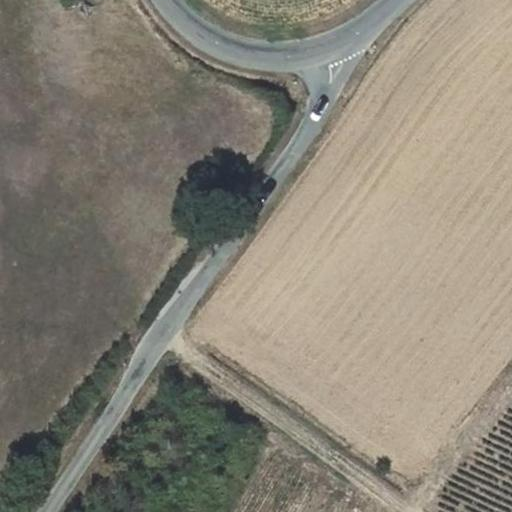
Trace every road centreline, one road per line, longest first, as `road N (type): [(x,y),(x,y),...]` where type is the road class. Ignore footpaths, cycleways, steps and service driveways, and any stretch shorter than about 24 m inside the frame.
road 1 (unclassified): [(45,511),(280,173),(316,110),(325,62)]
road 2 (track): [(396,511),(160,337)]
road 3 (tertiary): [(325,62),(255,65),(210,43),(159,0)]
